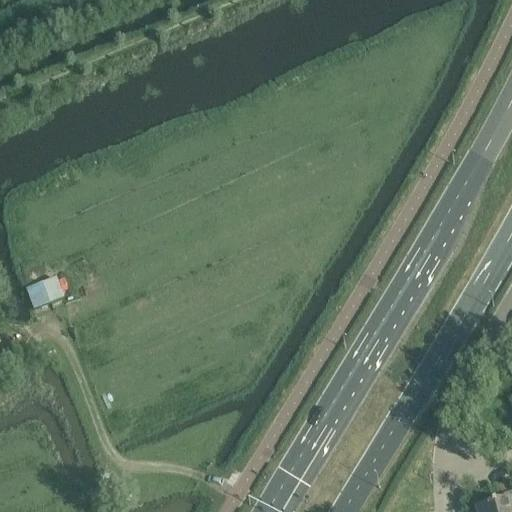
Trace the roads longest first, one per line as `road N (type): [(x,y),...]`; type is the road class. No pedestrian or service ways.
road 1 (primary): [(511,107),(272,511)]
road 2 (primary): [(345,511),(511,240)]
road 3 (track): [(42,325),(79,373),(107,450),(120,464),(211,480),(260,511)]
road 4 (unclassified): [(442,466),(461,389),(511,303)]
